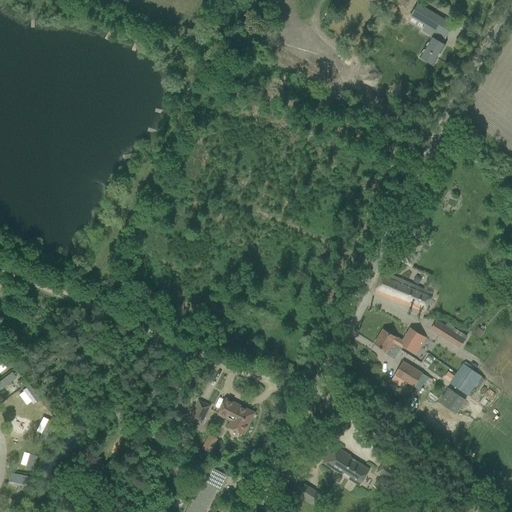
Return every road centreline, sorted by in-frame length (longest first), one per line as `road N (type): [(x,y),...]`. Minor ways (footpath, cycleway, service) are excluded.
road 1 (unclassified): [(252,511),(445,116),(511,4)]
road 2 (track): [(0,266),(307,398)]
